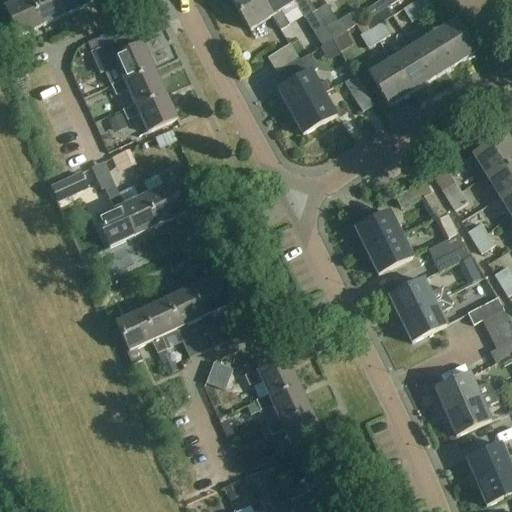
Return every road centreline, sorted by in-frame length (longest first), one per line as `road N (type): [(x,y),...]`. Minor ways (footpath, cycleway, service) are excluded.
road 1 (residential): [(438,511),(291,207)]
road 2 (residential): [(291,207),(511,67)]
road 3 (residential): [(291,207),(181,0)]
